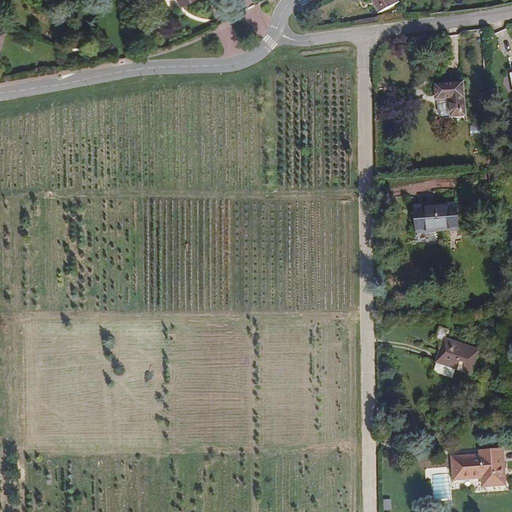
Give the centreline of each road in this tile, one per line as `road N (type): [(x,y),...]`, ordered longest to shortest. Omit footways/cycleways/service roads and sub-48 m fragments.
road 1 (residential): [(362,35),(368,511)]
road 2 (tertiary): [(277,33),(260,52),(228,65),(153,67),(0,93)]
road 3 (unclassified): [(362,35),(511,11)]
